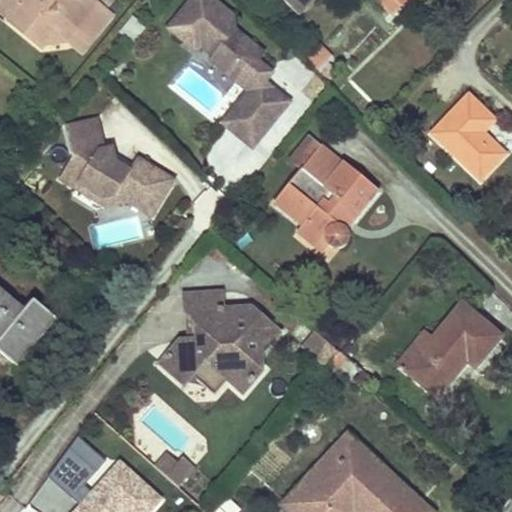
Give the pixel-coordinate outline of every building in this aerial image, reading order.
[(0,0),(0,1),(13,13),(7,20),(39,48),(44,44),(67,41),(81,28),(95,40),(113,20),(89,0),(0,0)] [(234,17),(213,0),(193,0),(169,30),(197,52),(201,47),(215,58),(221,50),(236,62),(230,70),(236,75),(236,85),(248,95),(222,126),(252,151),(289,106),(272,92),(270,95),(263,88),(267,84),(265,72),(257,65),(263,58),(234,34),(234,17)] [(282,0),(298,16),(315,0),(282,0)] [(146,27),(134,17),(121,33),(132,42),(146,27)] [(95,40),(81,28),(67,41),(83,54),(95,40)] [(307,61),(311,66),(316,71),(331,56),(321,47),(307,61)] [(230,70),(236,62),(221,50),(215,58),(210,63),(236,85),(236,75),(230,70)] [(478,137),(486,129),(494,120),(468,96),(432,134),(480,180),(505,155),(488,139),(484,144),(478,137)] [(97,118),(66,126),(73,157),(59,178),(75,189),(79,183),(101,197),(115,195),(128,202),(152,217),(174,181),(137,158),(129,170),(116,162),(112,147),(104,149),(97,118)] [(332,247),(335,248),(338,249),(341,248),(344,246),(346,244),(348,242),(349,240),(349,237),(349,234),(347,232),(346,229),(341,225),(348,218),(354,222),(379,191),(346,163),(343,165),(309,138),(291,161),(302,170),(274,205),(302,227),(297,234),(316,249),(322,241),(327,245),(330,246),(332,247)] [(79,183),(75,189),(103,207),(128,202),(115,195),(101,197),(79,183)] [(0,353),(12,364),(52,316),(34,301),(26,311),(0,289),(0,353)] [(223,312),(221,295),(182,298),(183,314),(191,321),(196,321),(198,343),(185,343),(180,344),(169,356),(195,379),(216,397),(228,382),(245,395),(264,372),(255,364),(279,335),(250,310),(223,312)] [(437,398),(452,380),(467,362),(474,368),(500,338),(462,306),(433,341),(406,372),(437,398)] [(183,314),(185,343),(198,343),(196,321),(191,321),(183,314)] [(339,352),(314,331),(301,346),(327,367),(331,361),(339,352)] [(425,335),(399,366),(406,372),(433,341),(425,335)] [(339,352),(331,361),(338,368),(346,359),(339,352)] [(195,379),(169,356),(162,366),(186,389),(195,379)] [(284,508),(289,511),(427,511),(349,438),(284,508)] [(106,462),(79,439),(70,451),(96,473),(106,462)] [(96,473),(70,451),(46,479),(82,509),(86,505),(76,496),(85,487),(96,473)] [(156,470),(171,482),(179,472),(165,460),(156,470)] [(152,511),(162,501),(122,465),(94,495),(85,487),(76,496),(86,505),(82,509),(79,511),(152,511)] [(179,472),(171,482),(179,489),(192,473),(184,466),(179,472)]
